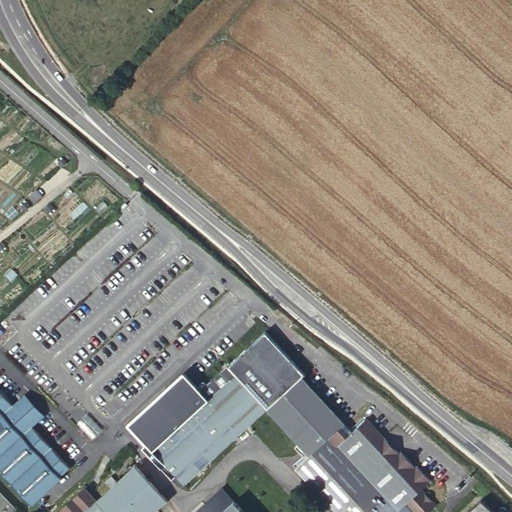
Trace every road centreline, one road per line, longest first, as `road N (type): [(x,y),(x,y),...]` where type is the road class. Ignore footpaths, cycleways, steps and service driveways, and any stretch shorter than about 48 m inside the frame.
road 1 (secondary): [(5,6),(40,68),(101,131),(511,475)]
road 2 (unknown): [(90,389),(111,405),(150,394),(240,290)]
